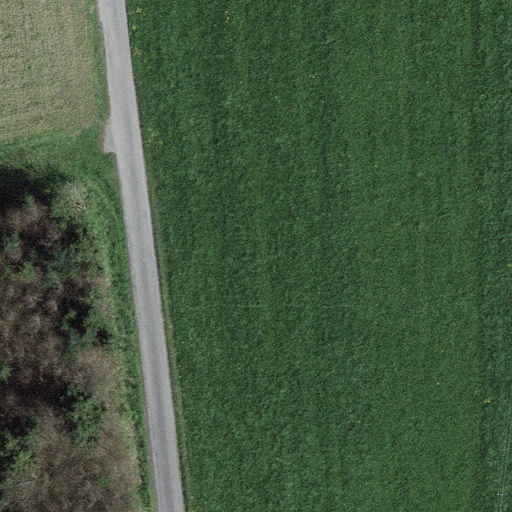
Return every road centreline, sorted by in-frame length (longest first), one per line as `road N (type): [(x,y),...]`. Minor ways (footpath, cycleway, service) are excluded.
road 1 (unclassified): [(112,0),(172,511)]
road 2 (track): [(128,140),(0,169)]
